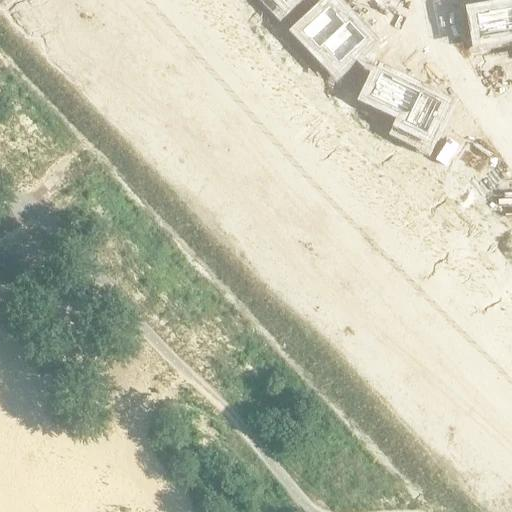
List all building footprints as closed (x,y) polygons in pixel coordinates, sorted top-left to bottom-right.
[(268,0),(282,14),(295,0),(268,0)] [(327,15),(304,37),(321,55),(352,26),(335,8),(337,6),(331,0),(330,0),(322,8),(327,15)] [(488,16),(477,18),(482,44),(511,38),(511,12),(500,14),(499,6),(486,8),(488,16)] [(352,26),(321,55),(338,74),(362,51),(367,57),(377,49),(371,42),(369,45),(352,26)] [(383,78),(371,101),(410,120),(412,121),(423,98),(404,88),(407,81),(396,75),(392,83),(383,78)] [(410,120),(403,135),(426,147),(440,117),(448,121),(453,110),(446,106),(445,109),(423,98),(412,121),(410,120)] [(15,267),(2,253),(0,254),(0,281),(3,285),(11,277),(8,274),(15,267)]
